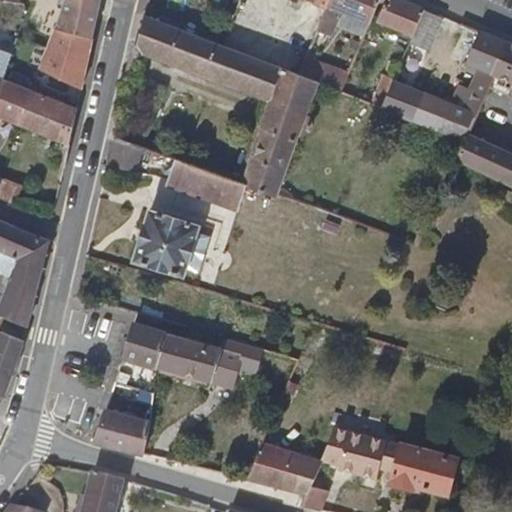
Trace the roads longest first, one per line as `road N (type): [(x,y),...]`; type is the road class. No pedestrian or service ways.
road 1 (residential): [(126,0),(19,437)]
road 2 (residential): [(19,437),(286,511)]
